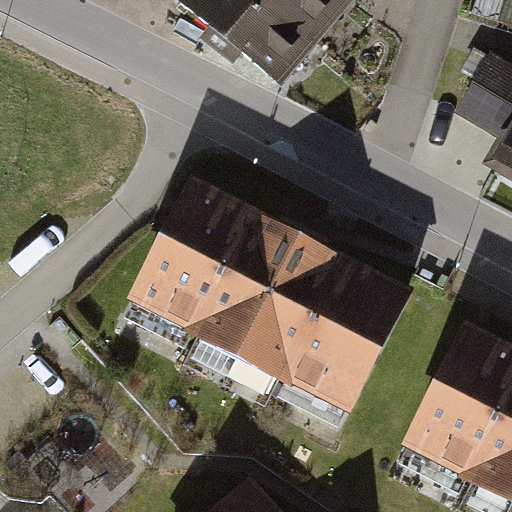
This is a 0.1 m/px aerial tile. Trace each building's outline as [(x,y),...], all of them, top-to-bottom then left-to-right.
[(299,0),(170,0),(267,90),(328,26),(299,0)] [(299,0),(328,26),(352,0),(299,0)] [(511,177),(511,73),(480,54),(451,102),(494,127),(477,157),(511,177)] [(393,284),(176,174),(108,307),(325,417),(393,284)] [(511,511),(511,352),(451,321),(384,450),(504,511),(511,511)] [(265,511),(245,488),(216,511),(265,511)]
